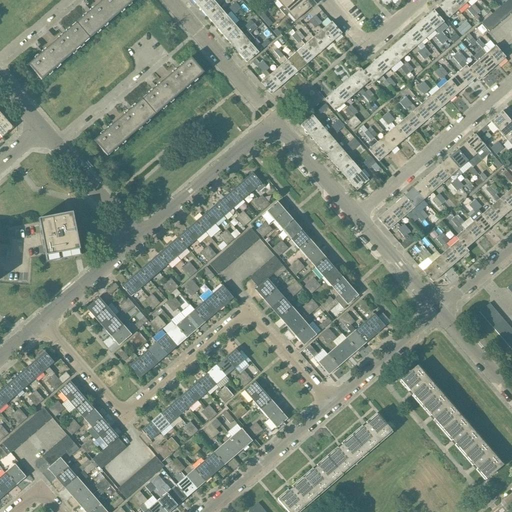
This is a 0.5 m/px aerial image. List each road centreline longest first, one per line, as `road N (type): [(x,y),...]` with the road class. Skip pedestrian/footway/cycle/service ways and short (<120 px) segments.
road 1 (residential): [(329,403),(245,316),(136,406),(121,409),(42,321)]
road 2 (residential): [(354,214),(511,79)]
road 3 (residential): [(137,238),(274,119)]
road 4 (residential): [(204,511),(329,403)]
road 5 (residential): [(329,403),(436,310)]
road 6 (residential): [(55,143),(156,54)]
road 7 (residential): [(436,310),(354,214)]
road 8 (residential): [(42,321),(137,238)]
road 9 (residential): [(137,238),(55,143)]
road 10 (residential): [(354,214),(274,119)]
road 11 (residential): [(249,91),(170,0)]
